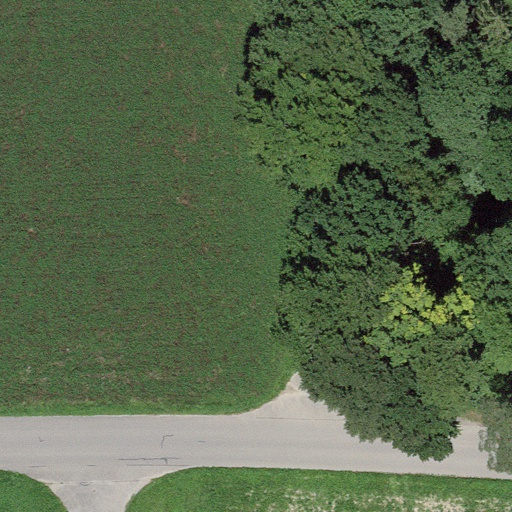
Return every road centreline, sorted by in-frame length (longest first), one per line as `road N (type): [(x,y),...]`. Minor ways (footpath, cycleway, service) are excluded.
road 1 (unclassified): [(0,458),(352,445),(511,455)]
road 2 (track): [(305,0),(352,445)]
